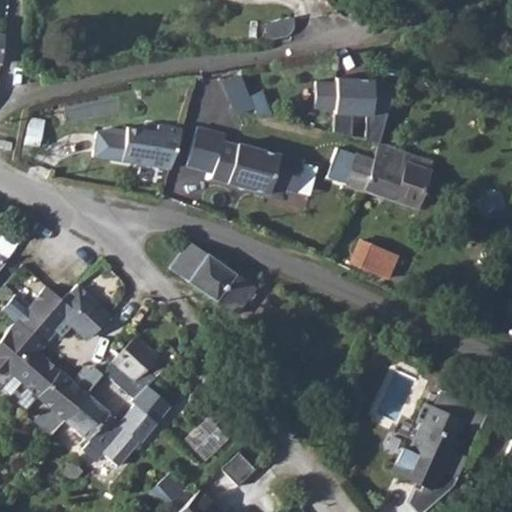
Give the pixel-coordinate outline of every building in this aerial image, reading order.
[(420,71),(423,63),(400,56),(394,75),(409,80),(413,69),(420,71)] [(240,74),(221,82),(236,117),(255,109),(240,74)] [(377,81),(336,79),(336,85),(316,84),(315,109),(335,110),(333,134),(366,136),(367,116),(375,117),(377,81)] [(27,127),(24,144),(39,146),(44,121),(31,119),(27,127)] [(175,172),(182,131),(160,127),(158,134),(127,128),(126,131),(114,128),(98,129),(93,158),(175,172)] [(226,135),(199,128),(188,166),(214,174),(212,180),(269,195),(271,187),(296,194),(305,163),(239,144),(239,146),(224,142),(226,135)] [(376,161),(367,192),(419,208),(431,169),(407,162),(404,171),(391,167),(396,151),(381,146),(376,161)] [(367,192),(376,161),(338,149),(329,179),(367,192)] [(349,264),(386,278),(396,255),(358,240),(349,264)] [(244,277),(191,241),(171,271),(224,307),(244,277)] [(510,261),(500,257),(491,281),(501,285),(510,261)] [(244,277),(224,307),(241,319),(261,289),(244,277)] [(108,314),(79,287),(64,303),(37,332),(47,341),(54,333),(56,335),(66,324),(75,315),(93,331),(108,314)] [(0,371),(0,372),(5,367),(28,342),(37,332),(64,303),(48,288),(29,308),(15,296),(1,311),(13,323),(0,337),(0,371)] [(84,340),(93,331),(75,315),(66,324),(84,340)] [(37,332),(28,342),(38,351),(47,341),(37,332)] [(154,355),(132,337),(111,361),(133,380),(154,355)] [(28,342),(5,367),(38,397),(61,372),(38,351),(28,342)] [(61,372),(38,397),(48,407),(67,424),(90,399),(61,372)] [(169,407),(147,387),(135,400),(131,405),(136,410),(120,426),(90,399),(67,424),(86,442),(79,450),(93,463),(101,454),(114,465),(135,442),(138,445),(155,426),(154,425),(169,407)] [(423,511),(450,488),(455,479),(465,457),(451,451),(465,421),(478,427),(486,411),(439,390),(431,407),(424,403),(414,422),(419,424),(406,451),(399,448),(388,471),(420,487),(418,491),(413,488),(405,505),(411,511),(423,511)] [(52,441),(63,428),(67,424),(48,407),(33,423),(52,441)] [(205,458),(226,435),(206,417),(185,440),(205,458)] [(511,439),(511,438),(498,467),(511,472),(511,439)] [(224,467),(236,481),(252,468),(240,453),(224,467)] [(181,476),(161,456),(149,467),(169,488),(181,476)] [(225,511),(202,488),(177,511),(225,511)]
